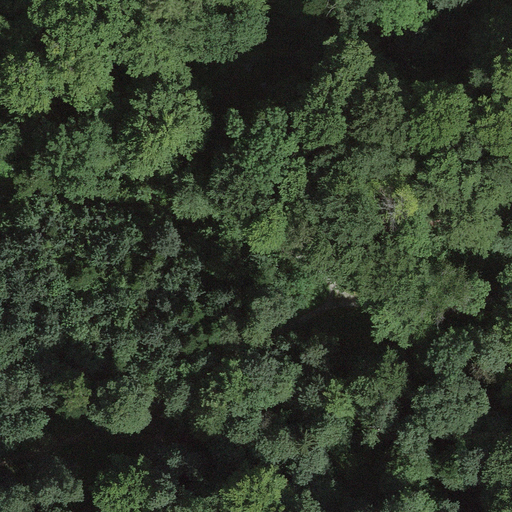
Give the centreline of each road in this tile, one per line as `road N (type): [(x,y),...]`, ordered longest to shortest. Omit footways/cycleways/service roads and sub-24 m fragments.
road 1 (track): [(172,395),(339,298)]
road 2 (track): [(339,298),(435,309),(511,292)]
